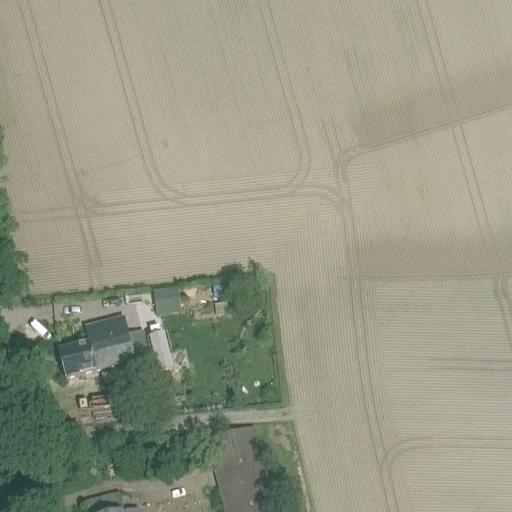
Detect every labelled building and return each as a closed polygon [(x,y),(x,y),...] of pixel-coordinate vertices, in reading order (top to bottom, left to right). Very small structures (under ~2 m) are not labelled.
[(179,313),(178,289),(154,290),(155,314),(179,313)] [(152,355),(144,330),(126,336),(126,334),(79,349),(59,354),(66,382),(86,377),(132,363),(132,361),(152,355)] [(164,354),(154,357),(161,379),(157,380),(161,394),(177,390),(164,354)] [(207,442),(224,509),(270,497),(253,430),(207,442)] [(137,511),(137,510),(130,511),(123,511),(119,496),(86,504),(88,511),(137,511)] [(274,511),(270,497),(224,509),(224,511),(274,511)]
